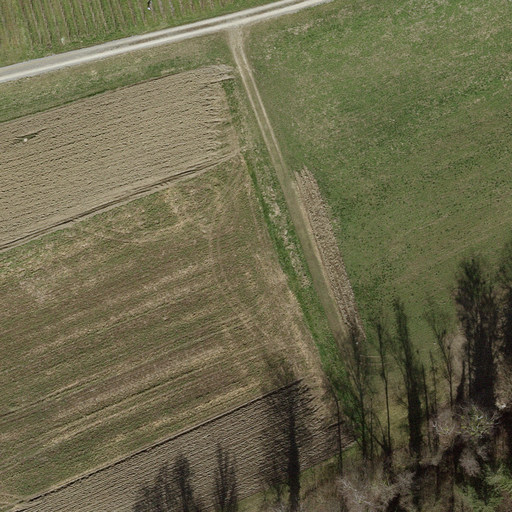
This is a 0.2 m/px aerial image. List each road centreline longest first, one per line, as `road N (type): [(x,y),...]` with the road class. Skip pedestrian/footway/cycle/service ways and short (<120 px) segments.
road 1 (track): [(227,21),(380,440)]
road 2 (track): [(0,79),(303,0)]
